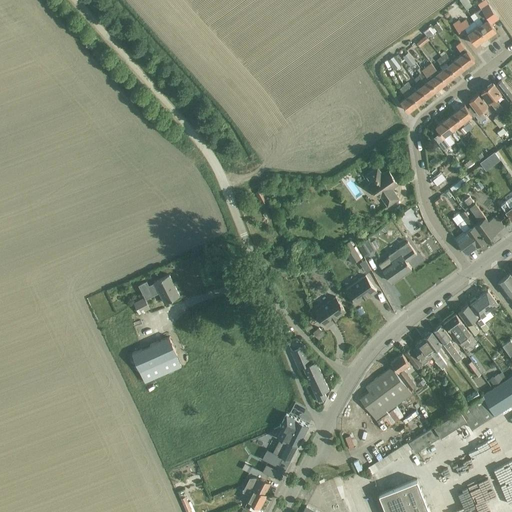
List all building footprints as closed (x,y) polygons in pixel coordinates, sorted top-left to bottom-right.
[(474,20),(478,26),(486,38),(496,30),(491,23),(499,18),(495,13),(488,3),(484,6),(481,8),(481,9),(476,12),(471,16),(474,20)] [(459,21),(453,25),(462,37),(468,33),(476,45),(486,38),(478,26),(474,20),(469,24),(466,20),(461,24),(459,21)] [(436,23),(433,26),(439,33),(442,31),(436,23)] [(437,32),(432,27),(423,33),(425,35),(428,39),(437,32)] [(417,41),(420,46),(428,40),(428,39),(425,35),(417,41)] [(460,43),(456,46),(460,51),(462,54),(457,58),(464,67),(474,60),(466,50),(464,48),(460,43)] [(403,56),(410,66),(415,62),(408,52),(403,56)] [(392,68),(398,64),(392,54),(381,62),(388,74),(394,70),(392,68)] [(441,57),(437,60),(441,65),(439,66),(442,69),(438,72),(446,82),(455,75),(447,65),(445,62),(441,57)] [(464,67),(457,58),(447,65),(455,75),(464,67)] [(430,62),(421,69),(422,71),(426,76),(429,80),(436,89),(446,82),(438,72),(436,69),(430,62)] [(422,71),(418,74),(425,83),(419,87),(427,96),(436,89),(429,80),(426,76),(422,71)] [(396,78),(402,83),(406,79),(400,74),(396,78)] [(504,95),(509,102),(511,99),(511,95),(509,91),(501,81),(496,85),(504,95)] [(427,96),(419,87),(416,90),(413,86),(412,86),(408,82),(403,85),(410,94),(418,104),(427,96)] [(492,83),(481,92),(497,113),(502,109),(495,98),(501,94),(492,83)] [(410,94),(403,85),(399,88),(406,97),(400,102),(408,111),(418,104),(410,94)] [(481,112),(487,107),(486,105),(478,94),(469,101),(478,113),(474,116),(479,122),(485,118),(481,112)] [(464,105),(454,112),(462,123),(472,115),(466,107),(464,105)] [(454,112),(445,120),(453,130),(457,126),(462,123),(454,112)] [(505,123),(499,115),(493,119),(499,127),(505,123)] [(453,130),(445,120),(435,127),(440,133),(434,137),(443,150),(454,142),(447,134),(453,130)] [(469,122),(464,125),(469,131),(473,127),(469,122)] [(464,125),(460,129),(464,135),(469,131),(464,125)] [(501,137),(506,133),(503,128),(498,132),(501,137)] [(461,140),(457,143),(462,149),(465,146),(461,140)] [(494,152),(480,163),(486,171),(500,160),(494,152)] [(471,160),(464,165),(467,169),(474,164),(471,160)] [(379,197),(381,196),(388,205),(398,198),(392,188),(398,184),(389,170),(382,175),(378,169),(376,169),(368,174),(368,177),(372,182),(369,184),(379,197)] [(442,173),(433,180),(437,185),(446,178),(442,173)] [(458,181),(461,185),(470,178),(467,175),(458,181)] [(461,185),(458,181),(450,187),(453,191),(461,185)] [(261,203),(267,200),(261,190),(256,193),(261,203)] [(443,199),(440,195),(434,199),(437,203),(443,199)] [(465,202),(468,207),(474,203),(470,198),(465,202)] [(511,220),(511,219),(511,204),(509,206),(505,201),(501,205),(511,220)] [(474,225),(484,240),(496,232),(495,231),(503,225),(495,215),(488,221),(474,203),(468,207),(479,221),(474,225)] [(464,221),(458,224),(464,232),(473,245),(475,244),(477,246),(484,240),(474,225),(464,212),(460,215),(464,221)] [(367,238),(363,231),(354,235),(358,243),(367,238)] [(464,232),(455,238),(457,240),(466,253),(475,247),(473,245),(464,232)] [(366,256),(376,250),(370,239),(360,244),(366,256)] [(350,241),(342,247),(352,264),(361,259),(350,241)] [(382,264),(379,266),(392,284),(413,270),(409,264),(407,262),(417,255),(411,245),(409,243),(392,254),(389,256),(390,258),(382,264)] [(511,302),(511,293),(511,292),(511,276),(510,273),(497,283),(511,302)] [(153,283),(148,285),(153,295),(158,292),(164,303),(179,295),(169,274),(153,282),(153,283)] [(366,276),(346,290),(356,304),(369,295),(371,296),(377,292),(366,276)] [(480,317),(497,304),(487,290),(475,299),(474,297),(470,300),(471,302),(469,303),(480,317)] [(337,297),(317,311),(328,326),(335,322),(334,320),(347,311),(337,297)] [(139,314),(150,309),(144,298),(134,304),(139,314)] [(478,332),(476,328),(472,323),(470,325),(469,324),(477,318),(467,305),(458,312),(474,335),(478,332)] [(455,314),(443,323),(454,337),(461,346),(463,344),(465,347),(470,344),(468,341),(466,337),(470,334),(462,323),(455,314)] [(484,331),(488,327),(480,318),(478,319),(477,323),(484,331)] [(309,322),(304,325),(307,333),(313,329),(309,322)] [(461,357),(448,339),(451,337),(441,324),(433,330),(454,359),(456,362),(461,357)] [(319,328),(314,332),(316,333),(315,333),(317,336),(319,337),(323,333),(319,328)] [(426,346),(433,355),(442,368),(446,365),(435,348),(440,344),(431,331),(421,339),(426,346)] [(145,382),(180,366),(175,355),(176,354),(168,337),(132,353),(145,382)] [(426,346),(421,339),(415,343),(418,347),(414,350),(421,361),(423,363),(433,355),(426,346)] [(511,342),(510,340),(502,346),(511,359),(511,342)] [(305,346),(291,352),(298,368),(303,366),(319,402),(319,403),(323,401),(323,400),(322,399),(326,398),(323,392),(329,389),(316,361),(312,362),(305,346)] [(416,367),(421,364),(410,349),(405,352),(416,367)] [(402,354),(391,363),(398,372),(404,381),(411,390),(416,386),(409,378),(402,369),(409,364),(402,354)] [(481,373),(472,361),(468,364),(477,376),(481,373)] [(376,419),(411,393),(391,367),(365,386),(369,391),(359,398),(376,419)] [(502,379),(498,374),(490,379),(494,385),(502,379)] [(476,391),(466,398),(468,401),(471,399),(474,397),(478,395),(476,391)] [(408,442),(368,468),(370,473),(401,454),(403,457),(411,452),(409,449),(412,447),(415,452),(466,419),(471,428),(494,413),(483,395),(408,442)] [(278,437),(281,439),(285,441),(286,441),(287,439),(294,443),(298,445),(302,437),(308,425),(303,422),(297,419),(296,419),(291,416),(287,414),(284,419),(280,426),(283,428),(279,434),(278,437)] [(264,454),(262,458),(265,460),(273,464),(278,467),(280,463),(283,458),(287,459),(290,461),(297,446),(294,445),(288,442),(287,444),(280,441),(278,443),(276,447),(273,452),(267,449),(264,454)] [(511,445),(497,453),(508,477),(511,475),(511,445)] [(463,460),(467,469),(477,465),(473,456),(463,460)] [(245,463),(242,468),(249,472),(252,466),(245,463)] [(264,494),(270,483),(260,478),(259,480),(255,478),(250,478),(243,490),(251,495),(247,502),(259,508),(265,495),(264,494)] [(430,511),(418,480),(379,495),(386,511),(430,511)] [(511,481),(501,486),(508,502),(511,500),(511,481)] [(191,511),(185,496),(180,499),(185,511),(191,511)] [(492,500),(484,503),(487,511),(491,511),(496,510),(492,500)] [(468,511),(465,502),(452,507),(454,511),(468,511)]
